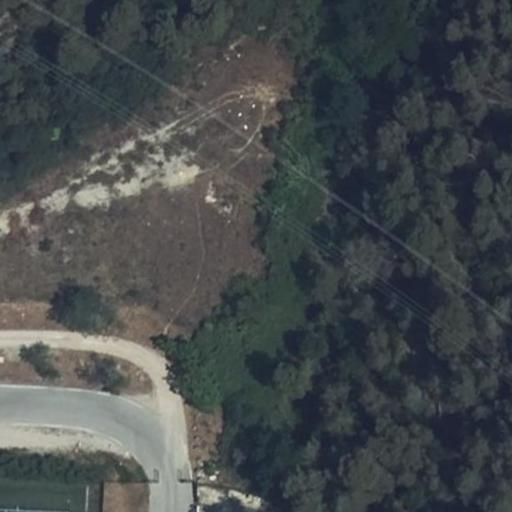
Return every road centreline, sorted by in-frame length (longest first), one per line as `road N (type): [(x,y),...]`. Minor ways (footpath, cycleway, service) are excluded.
road 1 (track): [(151,441),(172,405),(157,365),(84,344),(0,341)]
road 2 (unclassified): [(168,511),(164,471),(131,420),(78,406),(0,403)]
